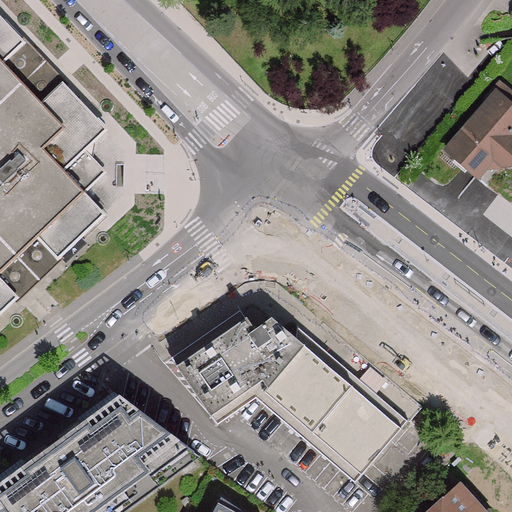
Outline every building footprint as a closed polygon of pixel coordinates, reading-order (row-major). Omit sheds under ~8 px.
[(0,312),(17,296),(57,259),(103,214),(84,191),(104,172),(84,150),(107,128),(67,87),(64,82),(26,42),(0,14),(0,312)] [(475,175),(484,165),(495,153),(507,164),(511,163),(511,91),(500,81),(487,96),(491,100),(447,149),(475,175)] [(495,165),(507,164),(495,153),(484,165),(490,171),(495,165)] [(180,369),(248,322),(241,314),(174,360),(180,369)] [(248,322),(180,369),(220,425),(257,401),(355,481),(357,481),(402,426),(301,345),(308,338),(295,327),(293,336),(292,338),(268,318),(252,329),(248,322)] [(301,345),(402,426),(408,419),(308,338),(301,345)] [(62,446),(63,448),(52,456),(51,454),(0,491),(0,511),(86,511),(180,443),(124,401),(62,446)] [(180,443),(86,511),(124,511),(199,457),(180,443)] [(474,511),(457,492),(435,511),(474,511)] [(244,511),(223,498),(213,511),(244,511)]
